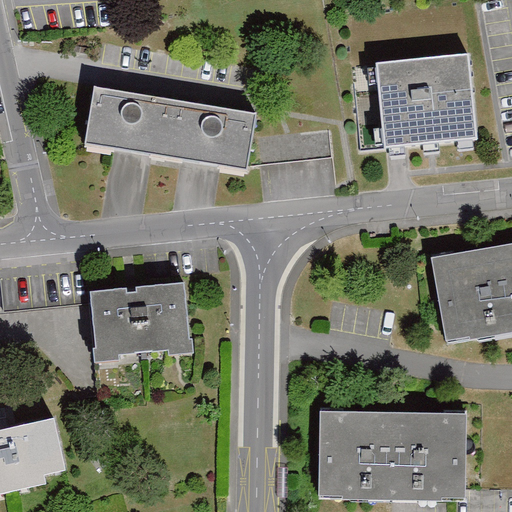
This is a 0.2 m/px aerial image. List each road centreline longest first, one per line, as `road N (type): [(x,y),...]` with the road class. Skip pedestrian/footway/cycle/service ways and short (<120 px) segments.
road 1 (residential): [(511,379),(260,339)]
road 2 (residential): [(511,195),(263,219)]
road 3 (residential): [(42,240),(263,219)]
road 4 (residential): [(0,37),(42,240)]
road 5 (residential): [(260,339),(258,511)]
road 6 (residential): [(263,219),(260,339)]
